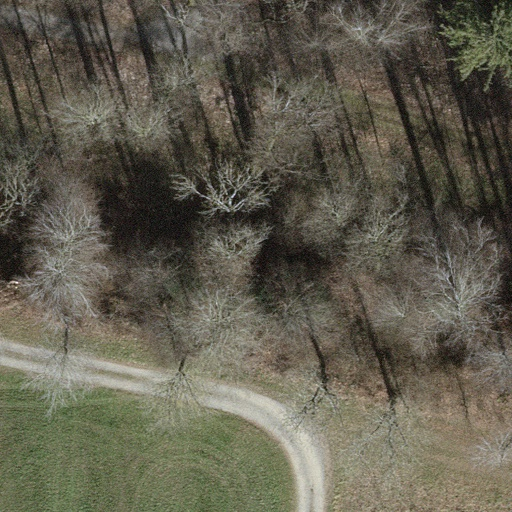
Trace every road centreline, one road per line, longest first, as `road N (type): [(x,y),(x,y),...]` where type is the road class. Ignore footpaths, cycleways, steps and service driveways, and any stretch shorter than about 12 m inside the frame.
road 1 (track): [(308,511),(314,473),(272,416),(0,357)]
road 2 (track): [(511,147),(181,56)]
road 3 (track): [(181,56),(0,10)]
